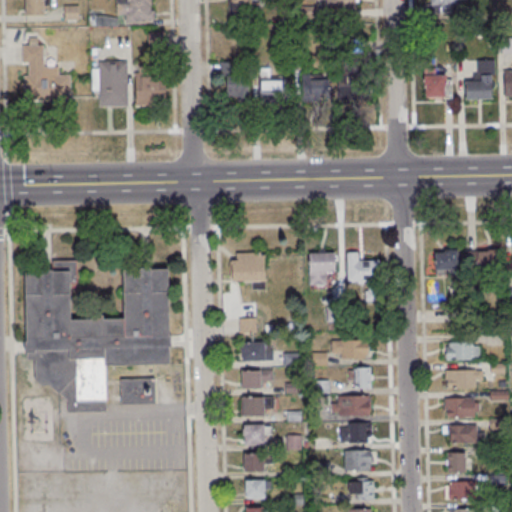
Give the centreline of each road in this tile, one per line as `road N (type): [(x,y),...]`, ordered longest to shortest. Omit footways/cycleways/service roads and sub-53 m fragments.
road 1 (residential): [(409,511),(390,0)]
road 2 (residential): [(206,511),(187,0)]
road 3 (secondary): [(511,175),(194,183)]
road 4 (secondary): [(194,183),(0,186)]
